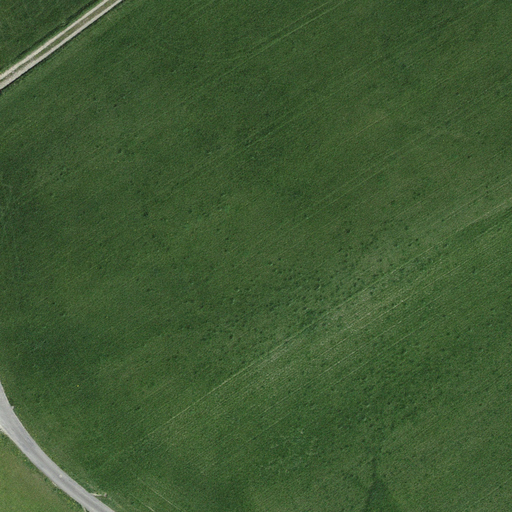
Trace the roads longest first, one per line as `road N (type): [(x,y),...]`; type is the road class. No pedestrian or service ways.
road 1 (residential): [(102,511),(28,446),(0,407)]
road 2 (track): [(113,0),(0,82)]
